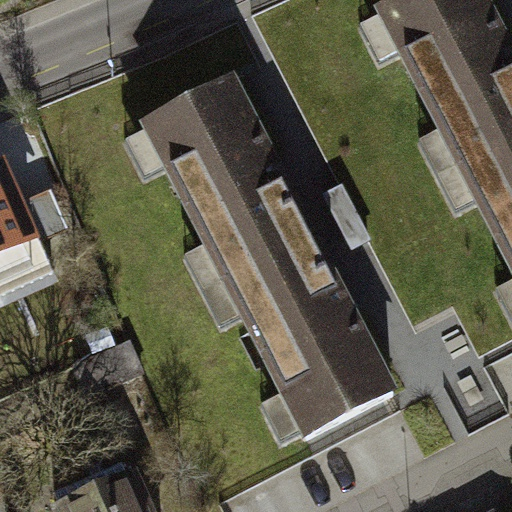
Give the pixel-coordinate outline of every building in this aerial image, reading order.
[(511,0),(413,0),(471,154),(511,138),(511,0)] [(230,21),(130,63),(218,269),(318,227),(230,21)] [(18,103),(0,111),(0,202),(53,179),(18,103)] [(511,143),(472,159),(511,269),(511,143)] [(319,231),(221,273),(313,483),(410,441),(319,231)] [(162,511),(149,478),(64,511),(162,511)]
